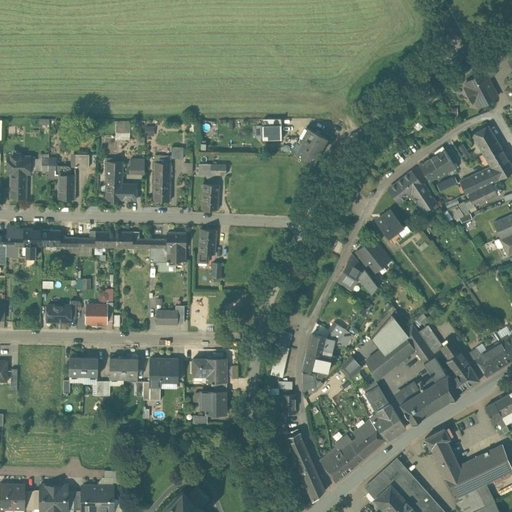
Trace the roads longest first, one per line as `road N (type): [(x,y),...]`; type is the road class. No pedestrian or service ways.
road 1 (residential): [(338,494),(306,440),(298,367),(308,324),(368,204),(384,182),(479,117),(495,118),(511,148)]
road 2 (residential): [(302,226),(0,211)]
road 3 (residential): [(256,341),(0,336)]
road 4 (residential): [(302,226),(373,115),(456,49)]
road 5 (secondary): [(338,494),(403,438),(511,371)]
road 6 (residential): [(288,511),(253,417),(256,341)]
road 7 (residential): [(256,341),(302,226)]
